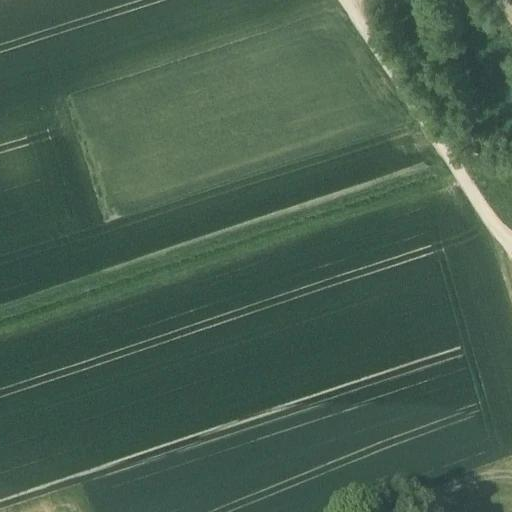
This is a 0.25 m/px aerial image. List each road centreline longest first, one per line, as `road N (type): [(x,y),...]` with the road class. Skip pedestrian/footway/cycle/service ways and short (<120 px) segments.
road 1 (track): [(344,0),(511,250)]
road 2 (track): [(393,511),(511,471)]
